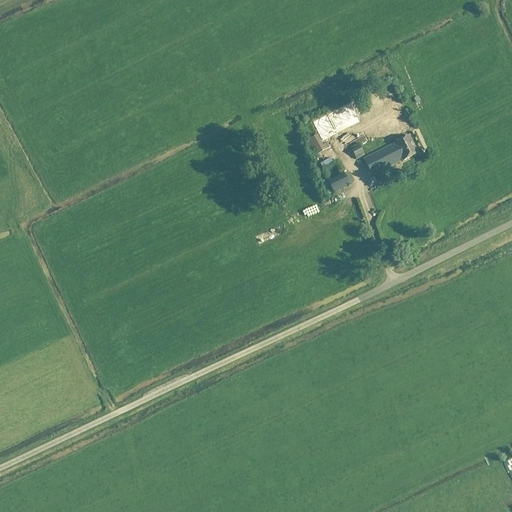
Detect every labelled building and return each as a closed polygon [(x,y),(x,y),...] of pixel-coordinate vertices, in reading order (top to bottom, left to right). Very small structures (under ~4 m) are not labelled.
[(317,122),(326,140),(340,133),(338,128),(361,117),(354,103),(317,122)] [(371,177),(401,162),(402,163),(418,155),(409,137),(392,145),(393,146),(363,160),(371,177)] [(363,155),(359,147),(350,151),(355,159),(363,155)] [(343,175),(329,181),(334,193),(349,185),(343,175)] [(262,237),(263,244),(270,242),(268,235),(262,237)]
